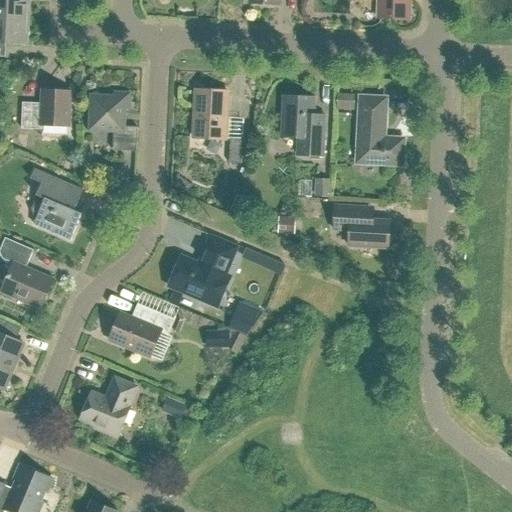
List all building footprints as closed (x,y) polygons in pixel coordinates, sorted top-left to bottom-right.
[(0,0),(0,17),(29,19),(30,0),(0,0)] [(380,0),(380,18),(412,19),(412,0),(380,0)] [(28,45),(29,19),(0,17),(0,55),(6,56),(7,44),(28,45)] [(23,103),(22,129),(42,129),(43,126),(69,127),(71,91),(43,90),(42,103),(23,103)] [(228,139),(230,91),(197,90),(195,137),(228,139)] [(90,95),(89,131),(114,132),(113,150),(136,151),(138,127),(125,127),(126,109),(130,109),(131,93),(115,92),(114,96),(90,95)] [(339,93),(338,109),(355,110),(356,94),(339,93)] [(325,156),(328,116),(315,115),(316,98),(287,96),(285,136),(300,137),(299,154),(325,156)] [(405,165),(406,139),(386,138),(388,98),(362,96),(359,162),(405,165)] [(230,139),(229,162),(242,163),(243,139),(230,139)] [(72,239),(83,213),(76,210),(85,190),(36,169),(32,178),(43,182),(38,194),(39,195),(33,209),(37,219),(35,223),(72,239)] [(316,179),(315,197),(329,197),(330,180),(316,179)] [(337,205),(336,229),(351,230),(350,245),(390,248),(392,221),(374,220),(374,207),(367,207),(337,205)] [(273,211),(270,217),(276,219),(279,213),(273,211)] [(279,233),(297,234),(297,218),(280,217),(279,233)] [(227,274),(238,247),(213,236),(201,263),(182,256),(170,285),(220,306),(232,277),(227,274)] [(14,263),(1,292),(41,309),(54,279),(26,268),(34,250),(5,238),(0,250),(0,252),(2,259),(14,263)] [(260,265),(263,256),(245,249),(242,257),(260,265)] [(173,292),(168,302),(178,306),(180,301),(182,296),(173,292)] [(123,315),(112,341),(150,357),(161,332),(168,335),(174,320),(137,304),(131,318),(123,315)] [(0,386),(5,389),(24,344),(1,334),(7,321),(0,318),(0,386)] [(214,329),(214,348),(229,348),(230,330),(214,329)] [(231,351),(235,353),(236,354),(239,349),(245,336),(240,334),(231,351)] [(130,406),(138,386),(116,377),(108,397),(93,391),(82,419),(96,425),(95,427),(119,437),(132,407),(130,406)] [(167,398),(162,410),(181,419),(186,407),(167,398)] [(0,511),(4,511),(6,509),(12,511),(37,511),(42,502),(40,501),(44,491),(46,492),(52,479),(20,465),(13,480),(16,481),(13,488),(0,482),(0,511)] [(92,500),(86,511),(118,511),(119,511),(92,500)]
